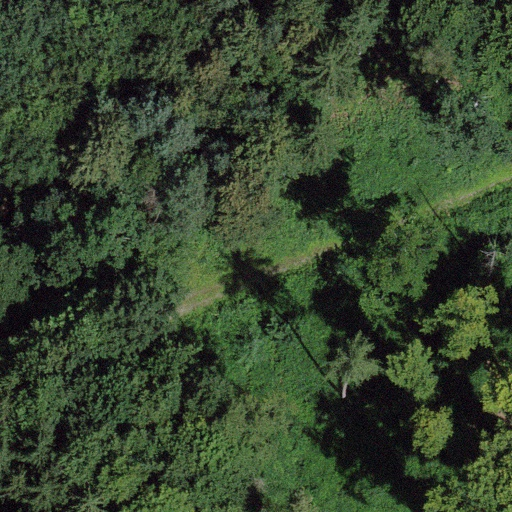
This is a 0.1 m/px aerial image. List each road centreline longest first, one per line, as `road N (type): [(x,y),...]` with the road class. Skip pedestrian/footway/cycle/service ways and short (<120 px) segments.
road 1 (track): [(39,359),(511,183)]
road 2 (track): [(0,179),(40,249),(39,359),(0,378)]
